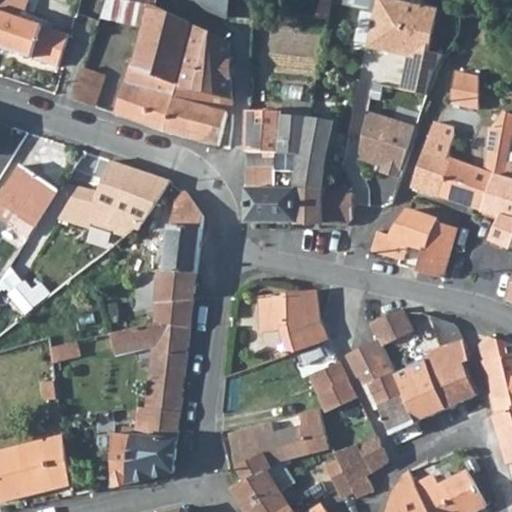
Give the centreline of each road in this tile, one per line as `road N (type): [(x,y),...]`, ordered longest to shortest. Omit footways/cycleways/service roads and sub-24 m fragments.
road 1 (residential): [(0,100),(174,158),(206,179),(219,199),(222,255)]
road 2 (residential): [(222,255),(302,264),(511,323)]
road 3 (residential): [(377,511),(400,460),(464,427),(491,430),(503,511)]
road 4 (residential): [(222,255),(201,432),(206,484)]
road 5 (track): [(206,179),(235,150),(242,0)]
